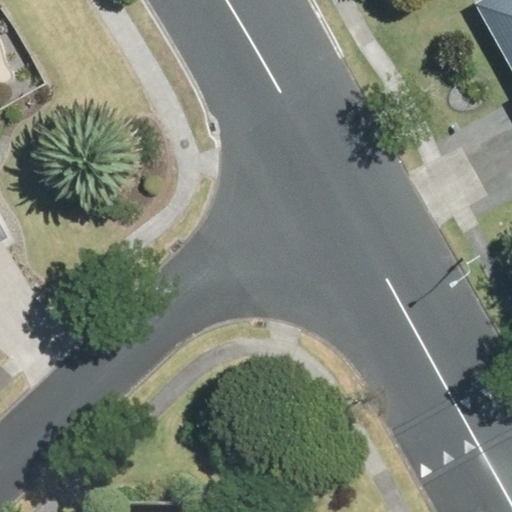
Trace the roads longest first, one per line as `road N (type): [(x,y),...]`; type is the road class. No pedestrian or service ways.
road 1 (residential): [(326,157),(0,467)]
road 2 (tertiary): [(511,489),(326,157)]
road 3 (tertiary): [(326,157),(227,0)]
